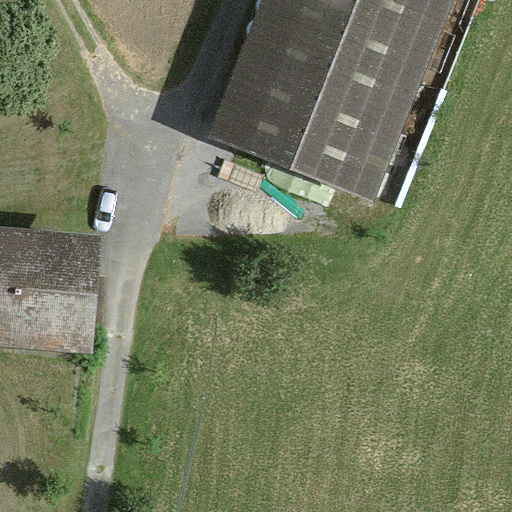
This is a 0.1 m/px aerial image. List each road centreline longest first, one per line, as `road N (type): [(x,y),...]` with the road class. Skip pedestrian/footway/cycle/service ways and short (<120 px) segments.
road 1 (track): [(102,511),(137,213),(235,0)]
road 2 (track): [(60,0),(86,46),(137,213)]
